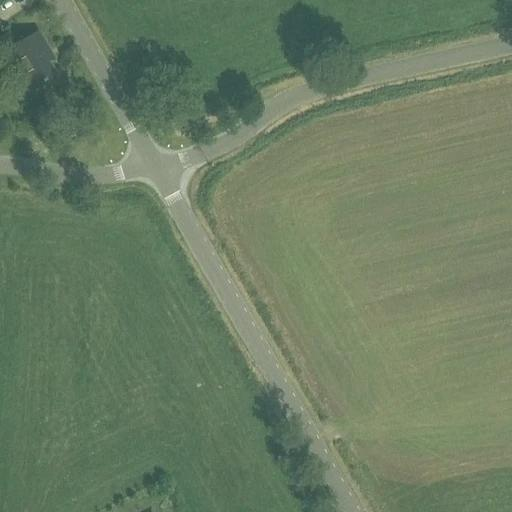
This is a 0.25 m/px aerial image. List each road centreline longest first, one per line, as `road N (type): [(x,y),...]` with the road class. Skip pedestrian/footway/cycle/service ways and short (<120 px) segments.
road 1 (unclassified): [(349,511),(156,168)]
road 2 (unclassified): [(156,168),(211,150),(299,96),(511,49)]
road 3 (unclassified): [(156,168),(60,0)]
road 4 (unclassified): [(0,167),(88,177),(156,168)]
